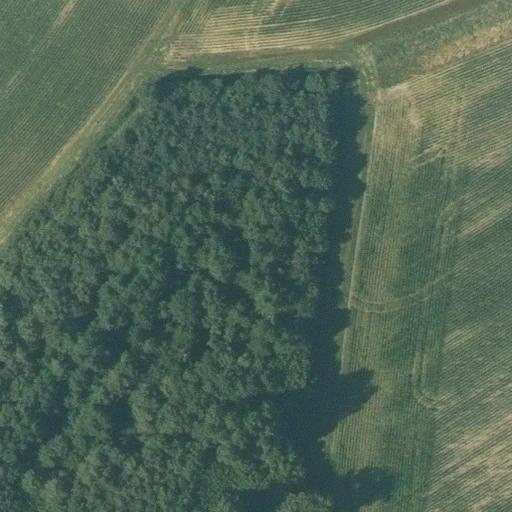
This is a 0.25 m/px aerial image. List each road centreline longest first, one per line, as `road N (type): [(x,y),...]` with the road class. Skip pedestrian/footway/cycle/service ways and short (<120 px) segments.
road 1 (track): [(308,511),(361,81),(335,56),(140,70)]
road 2 (track): [(0,235),(140,70),(182,0)]
